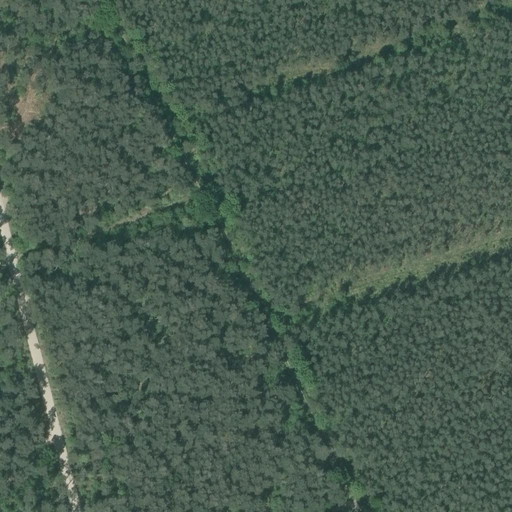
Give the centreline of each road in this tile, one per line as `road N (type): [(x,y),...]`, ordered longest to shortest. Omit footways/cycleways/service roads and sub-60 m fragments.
road 1 (track): [(351,511),(99,0)]
road 2 (track): [(80,511),(0,194)]
road 3 (track): [(0,263),(198,201)]
